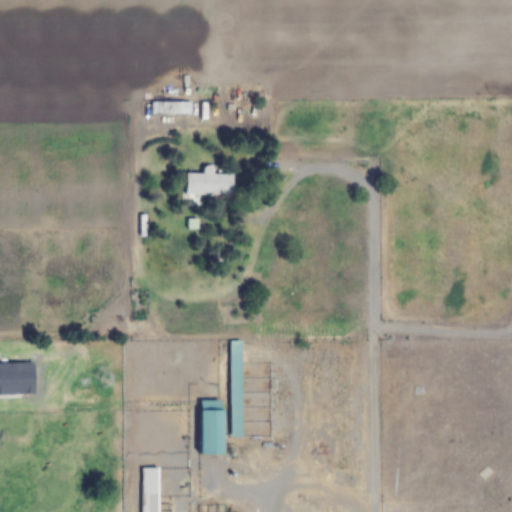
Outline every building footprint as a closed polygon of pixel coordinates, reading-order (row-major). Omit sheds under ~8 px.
[(150,114),(190,114),(190,102),(150,102),(150,114)] [(230,194),(230,167),(199,167),(199,173),(182,173),(182,194),(230,194)] [(237,341),(228,341),(228,437),(237,437),(237,341)] [(217,454),(217,400),(194,400),(194,454),(217,454)] [(140,511),(170,511),(170,508),(168,508),(168,502),(157,502),(157,468),(141,468),(140,511)]
